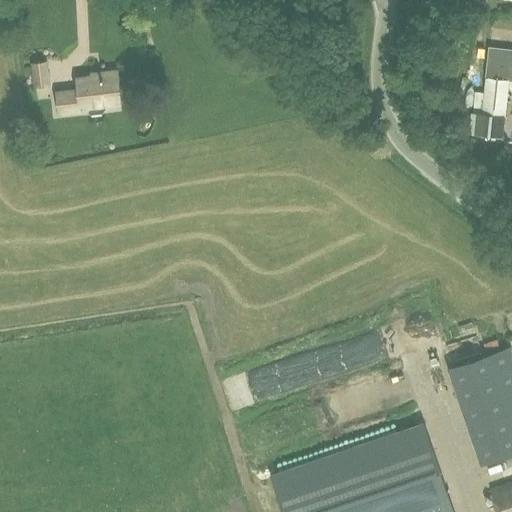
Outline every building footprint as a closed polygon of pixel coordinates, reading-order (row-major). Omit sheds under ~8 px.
[(36,86),(51,84),(48,59),(33,61),(36,86)] [(511,62),(509,62),(509,66),(489,64),(486,92),(478,92),(476,111),(484,112),(483,131),(502,133),(508,80),(511,80),(511,62)] [(103,113),(107,108),(106,104),(122,102),(118,69),(92,73),(92,76),(77,78),(79,89),(57,92),(60,113),(87,109),(92,114),(103,113)] [(511,453),(511,351),(510,346),(449,368),(483,463),(511,453)] [(453,511),(424,426),(271,478),(282,511),(453,511)] [(511,511),(511,482),(492,489),(500,511),(511,511)]
